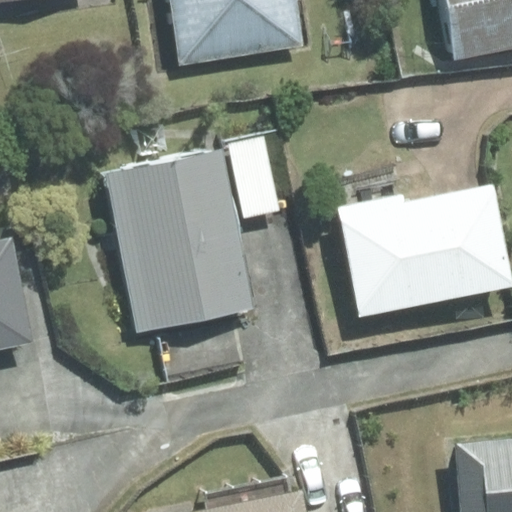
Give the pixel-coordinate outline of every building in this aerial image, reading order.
[(170,0),(178,59),(299,44),(293,0),(170,0)] [(511,0),(450,0),(463,54),(511,42),(511,0)] [(293,203),(281,127),(111,154),(138,327),(258,308),(243,216),(293,203)] [(511,243),(497,170),(403,189),(402,184),(341,197),(365,312),(511,280),(511,243)] [(14,226),(0,228),(0,337),(36,330),(14,226)] [(511,511),(511,426),(460,432),(467,511),(511,511)] [(313,511),(304,474),(152,511),(313,511)]
